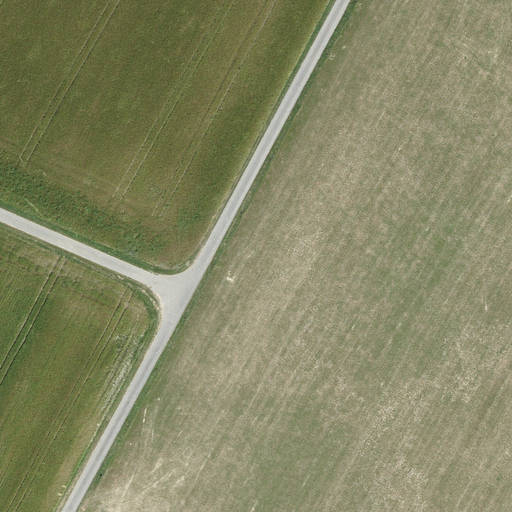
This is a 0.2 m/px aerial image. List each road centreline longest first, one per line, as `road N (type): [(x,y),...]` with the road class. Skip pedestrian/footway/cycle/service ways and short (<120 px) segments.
road 1 (unclassified): [(345,0),(187,293)]
road 2 (unclassified): [(187,293),(69,511)]
road 3 (unclassified): [(187,293),(0,212)]
